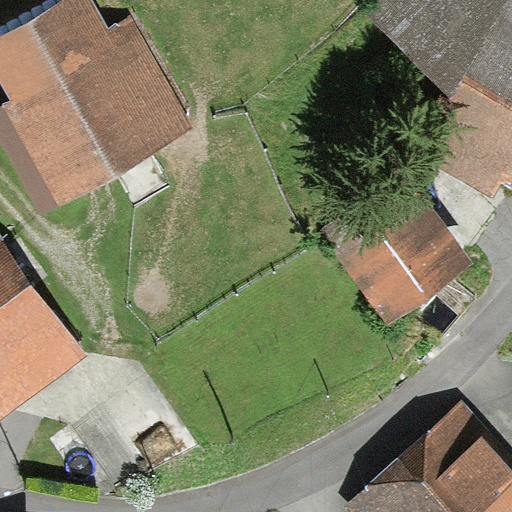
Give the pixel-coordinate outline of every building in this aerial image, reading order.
[(89,0),(38,0),(0,22),(0,65),(62,170),(157,114),(89,0)] [(462,76),(434,133),(511,171),(511,0),(371,0),(366,7),(462,76)] [(409,167),(328,229),(388,306),(469,244),(409,167)] [(0,396),(78,339),(0,235),(0,396)] [(511,511),(511,468),(461,412),(359,504),(365,511),(511,511)]
